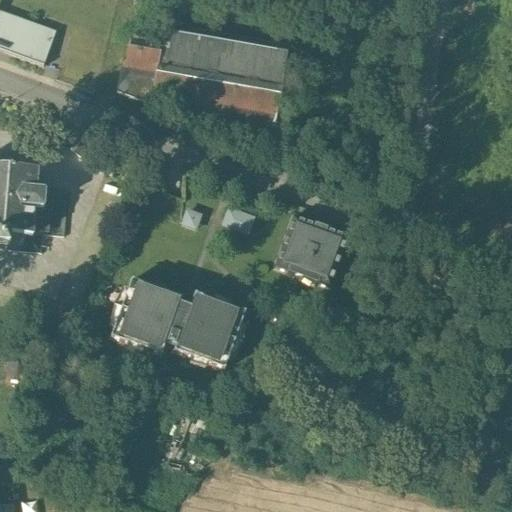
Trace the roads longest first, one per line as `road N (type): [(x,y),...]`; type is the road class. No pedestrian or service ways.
road 1 (residential): [(0,79),(400,230)]
road 2 (residential): [(446,0),(400,230)]
